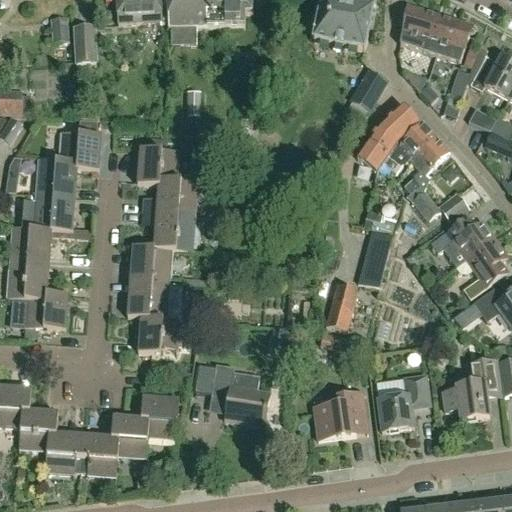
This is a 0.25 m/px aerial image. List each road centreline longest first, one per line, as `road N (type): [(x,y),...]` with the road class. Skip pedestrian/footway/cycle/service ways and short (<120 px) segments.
road 1 (residential): [(203,511),(395,486),(419,472),(511,460)]
road 2 (residential): [(511,214),(396,84),(390,24)]
road 3 (residential): [(94,365),(109,158)]
